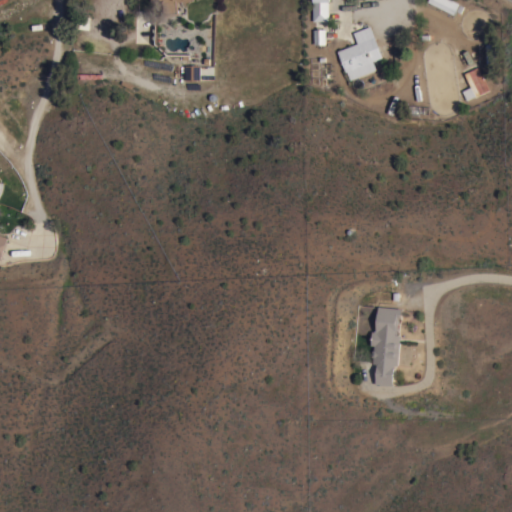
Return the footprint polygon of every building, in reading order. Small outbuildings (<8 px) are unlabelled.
[(185,0),(177,1),(178,14),(162,15),(161,0),(185,0)] [(329,20),(313,20),(312,0),(329,0),(330,2),(328,2),(329,20)] [(456,2),(450,0),(425,0),(425,2),(451,14),(456,2)] [(89,29),(76,27),(78,15),(90,16),(89,29)] [(383,56),(373,60),(376,68),(350,79),(347,70),(346,71),(337,50),(357,42),(353,31),(370,25),(383,56)] [(325,43),(314,43),(314,28),(325,28),(325,43)] [(171,64),(170,70),(143,64),(144,58),(171,64)] [(186,62),(195,62),(195,64),(201,64),(200,78),(194,78),(194,79),(186,79),(186,62)] [(488,89),(466,99),(462,90),(470,86),(464,72),(477,66),(488,89)] [(397,365),(394,364),(392,384),(375,383),(377,363),(372,362),(373,357),(371,355),(372,350),(374,349),(374,345),(370,344),(372,331),(375,331),(378,306),(401,308),(400,317),(398,317),(397,334),(400,334),(397,365)]
